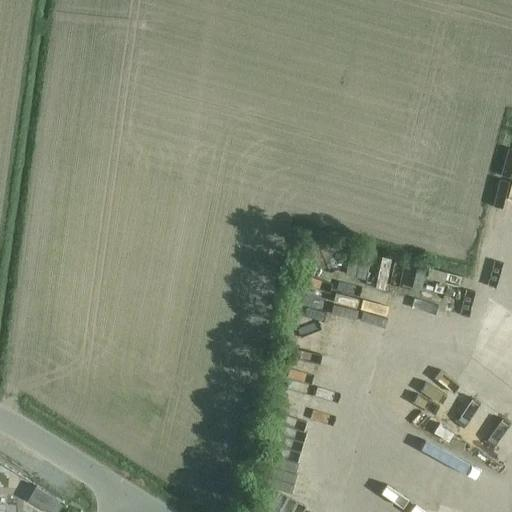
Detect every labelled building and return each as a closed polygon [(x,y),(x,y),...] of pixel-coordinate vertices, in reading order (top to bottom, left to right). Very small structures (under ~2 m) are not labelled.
[(511,243),(497,239),(492,256),(508,261),(511,248),(511,243)] [(384,250),(381,259),(398,264),(401,255),(384,250)] [(378,301),(401,307),(408,278),(385,273),(378,301)] [(417,305),(420,282),(412,281),(409,304),(417,305)] [(359,312),(360,306),(346,304),(344,327),(383,331),(385,315),(359,312)] [(419,318),(415,338),(430,341),(433,321),(419,318)] [(369,369),(375,353),(356,346),(350,362),(369,369)] [(437,354),(437,353),(420,350),(416,368),(454,376),(458,358),(437,354)] [(437,401),(427,423),(449,433),(458,411),(437,401)] [(477,410),(463,437),(484,447),(498,420),(477,410)] [(434,452),(449,456),(453,444),(438,440),(434,452)]
